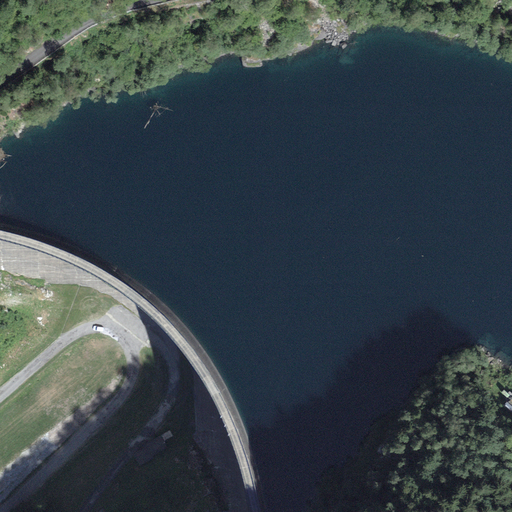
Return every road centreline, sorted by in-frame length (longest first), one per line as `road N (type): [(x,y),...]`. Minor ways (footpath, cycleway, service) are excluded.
road 1 (unclassified): [(4,511),(115,402),(133,366),(126,337),(92,328),(68,338),(0,396)]
road 2 (track): [(126,337),(163,344),(173,365),(171,394),(82,511)]
road 3 (unclassified): [(0,81),(73,29),(155,0)]
